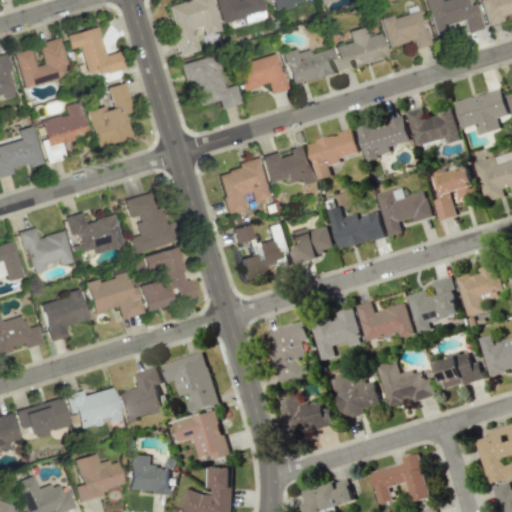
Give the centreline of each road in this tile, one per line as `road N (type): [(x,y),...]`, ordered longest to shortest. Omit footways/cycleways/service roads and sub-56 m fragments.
road 1 (residential): [(178,153),(511,50),(227,317)]
road 2 (tertiary): [(270,511),(267,449),(131,0)]
road 3 (residential): [(271,478),(511,404)]
road 4 (residential): [(227,317),(0,386)]
road 5 (residential): [(0,25),(178,153)]
